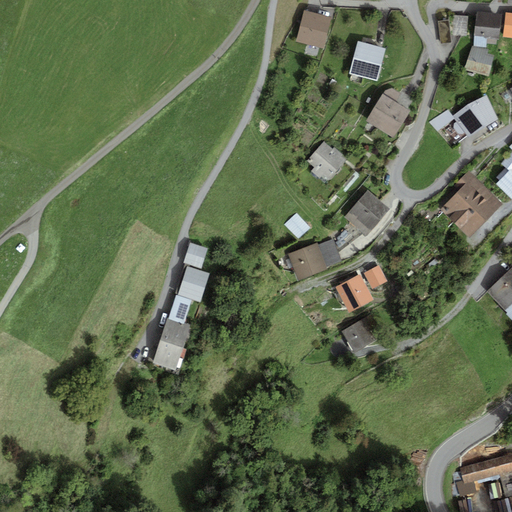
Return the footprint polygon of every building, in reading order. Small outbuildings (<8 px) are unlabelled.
[(331,17),(306,10),(297,42),(322,49),(331,17)] [(501,15),(478,12),(474,36),(473,45),(486,47),(486,44),(496,45),(497,38),(498,39),(501,15)] [(467,16),(453,15),(452,35),(466,36),(467,16)] [(448,20),(438,21),(440,42),(450,41),(448,20)] [(377,81),(386,48),(358,41),(349,73),(377,81)] [(488,50),(472,46),(465,70),(489,76),(494,56),(487,54),(488,50)] [(391,88),(385,90),(365,121),(392,138),(409,111),(394,102),(400,94),(391,88)] [(468,104),(453,115),(468,137),(498,120),(487,94),(468,104)] [(446,111),(429,122),(437,132),(454,119),(446,111)] [(324,142),(308,161),(315,167),(312,171),(327,184),(348,159),(334,147),(332,149),(324,142)] [(500,180),(496,184),(511,199),(511,151),(501,164),(505,168),(496,176),(500,180)] [(367,175),(382,179),(388,158),(373,153),(367,175)] [(459,190),(441,208),(469,237),(503,203),(469,169),(453,185),(459,190)] [(368,192),(345,218),(350,223),(363,234),(365,236),(388,209),(368,192)] [(297,214),(285,225),(297,237),(309,226),(297,214)] [(333,239),(338,252),(363,234),(350,223),(341,233),(337,229),(331,233),(333,239)] [(333,239),(318,245),(326,266),(341,261),(338,252),(333,239)] [(206,248),(192,243),(186,262),(200,267),(206,248)] [(317,243),(289,254),(299,280),(328,269),(326,266),(318,245),(317,243)] [(378,265),(364,273),(372,290),(387,282),(378,265)] [(209,274),(188,267),(179,295),(200,302),(209,274)] [(511,267),(486,291),(511,319),(511,267)] [(360,275),(336,288),(350,313),(374,301),(360,275)] [(192,301),(177,296),(170,319),(184,324),(192,301)] [(370,314),(341,331),(353,352),(376,339),(370,330),(378,326),(370,314)] [(170,319),(167,319),(160,341),(183,348),(190,326),(170,319)] [(183,348),(160,341),(153,363),(176,370),(183,348)] [(511,462),(510,455),(462,467),(465,481),(457,483),(460,496),(477,492),(474,480),(499,475),(504,493),(511,490),(511,462)]
